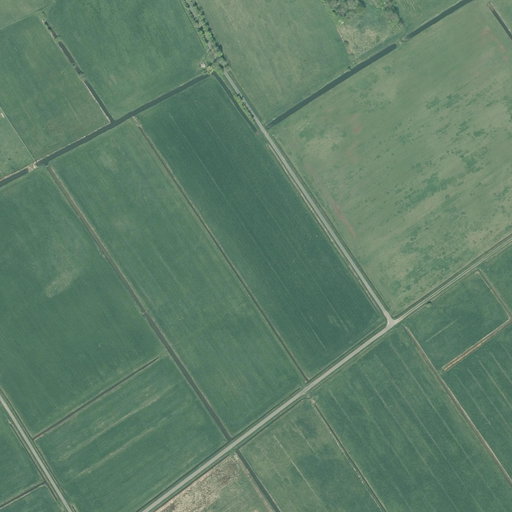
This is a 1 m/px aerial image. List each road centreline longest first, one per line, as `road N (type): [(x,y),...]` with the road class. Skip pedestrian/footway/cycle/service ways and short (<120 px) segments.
road 1 (unclassified): [(145,511),(390,325),(185,0)]
road 2 (track): [(511,239),(390,325)]
road 3 (unclassified): [(69,511),(0,398)]
